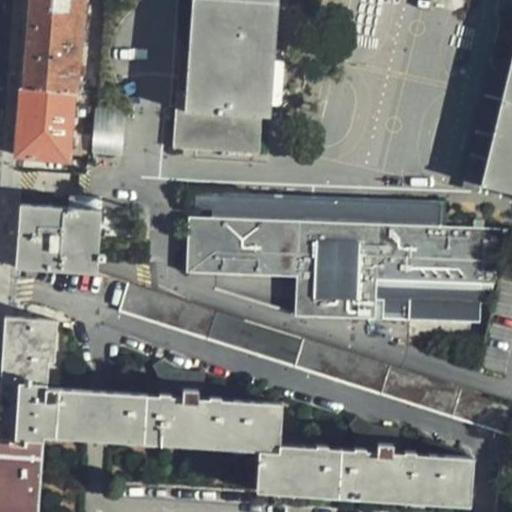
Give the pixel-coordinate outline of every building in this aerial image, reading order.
[(26,0),(25,17),(82,20),(83,0),(26,0)] [(174,151),(260,157),(263,120),(272,120),(279,0),(193,0),(187,95),(192,96),(191,115),(177,114),(174,151)] [(22,66),(21,84),(76,90),(82,20),(25,17),(22,66)] [(511,47),(477,188),(511,197),(511,47)] [(18,118),(16,152),(69,161),(76,90),(21,84),(18,118)] [(187,95),(178,95),(177,114),(191,115),(192,96),(187,95)] [(94,106),(89,136),(116,140),(120,109),(94,106)] [(114,155),(116,140),(89,136),(87,152),(114,155)] [(194,212),(199,212),(200,197),(305,201),(304,224),(392,227),(393,204),(446,206),(446,202),(195,194),(194,212)] [(189,220),(187,274),(297,278),(296,318),(375,321),(376,301),(383,302),(383,321),(480,325),(481,306),(490,306),(511,237),(511,231),(445,229),(446,206),(393,204),(392,227),(304,224),(305,201),(200,197),(199,212),(217,213),(217,221),(189,220)] [(73,210),(99,212),(100,201),(74,199),(73,210)] [(17,237),(16,268),(98,272),(98,260),(106,260),(106,254),(99,254),(99,212),(73,210),(18,207),(17,237)] [(510,437),(511,430),(511,406),(125,282),(117,312),(510,437)] [(0,382),(0,511),(37,511),(43,433),(85,436),(89,388),(61,386),(61,381),(46,379),(47,358),(52,358),(54,318),(14,315),(5,314),(0,382)] [(154,393),(113,390),(110,437),(254,448),(250,488),(468,504),(469,456),(386,449),(388,443),(391,443),(396,429),(374,426),(364,421),(354,414),(351,427),(352,437),(349,446),(277,441),(279,403),(193,395),(193,388),(197,389),(199,374),(187,375),(176,372),(165,367),(160,363),(156,373),(160,385),(159,388),(154,393)] [(89,388),(85,436),(110,437),(113,390),(89,388)]
